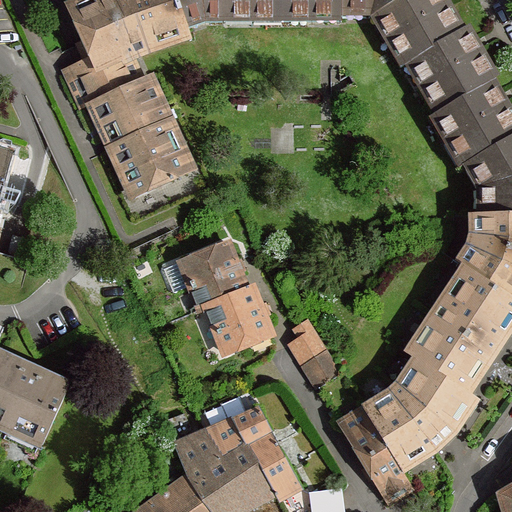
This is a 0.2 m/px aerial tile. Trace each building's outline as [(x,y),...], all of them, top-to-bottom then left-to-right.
[(67,72),(132,203),(203,169),(159,75),(149,78),(145,61),(197,42),(193,25),(376,22),(479,182),(477,249),(399,389),(367,410),(343,424),(395,511),(421,497),(410,477),(440,459),(487,402),(477,398),(511,339),(511,95),(454,0),(82,0),(64,7),(88,61),(67,72)] [(0,226),(1,227),(20,153),(0,147),(0,226)] [(249,290),(231,248),(185,267),(225,363),(285,338),(262,284),(249,290)] [(346,373),(315,323),(299,330),(305,340),(294,347),(321,390),(346,373)] [(0,431),(42,451),(74,380),(7,350),(2,361),(0,360),(0,431)] [(274,511),(308,492),(266,408),(179,443),(190,474),(139,511),(274,511)] [(505,511),(511,511),(511,487),(500,497),(505,511)]
